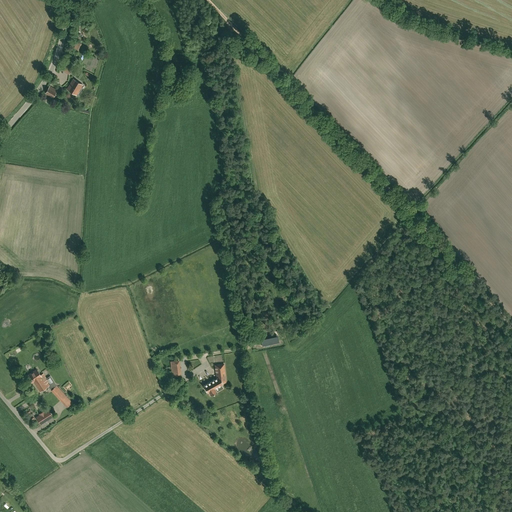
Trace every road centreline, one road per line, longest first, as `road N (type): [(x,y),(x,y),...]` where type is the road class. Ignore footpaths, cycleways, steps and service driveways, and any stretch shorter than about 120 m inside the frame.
road 1 (track): [(207,0),(511,327)]
road 2 (track): [(224,17),(284,335),(203,356)]
road 3 (unclassified): [(0,394),(58,460),(207,365),(203,356)]
road 4 (tertiary): [(0,137),(53,67),(66,0)]
